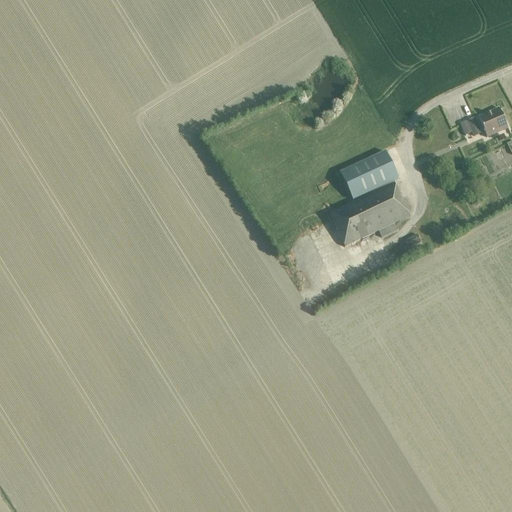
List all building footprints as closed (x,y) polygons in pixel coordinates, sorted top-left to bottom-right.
[(507,129),(499,109),(478,118),(486,138),(507,129)] [(472,133),(474,137),(481,134),(474,119),(467,122),(472,133)] [(467,122),(461,125),(466,136),(472,133),(467,122)] [(352,204),(329,216),(330,217),(345,248),(378,232),(381,238),(397,231),(394,225),(410,217),(394,184),(393,182),(398,180),(385,153),(340,175),(354,204),(352,204)] [(417,236),(405,241),(409,250),(421,244),(417,236)]
